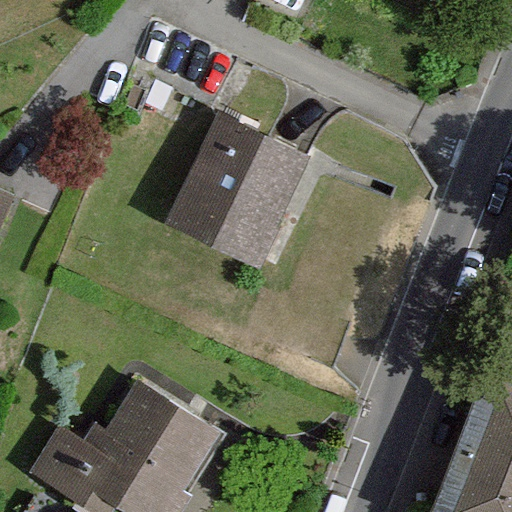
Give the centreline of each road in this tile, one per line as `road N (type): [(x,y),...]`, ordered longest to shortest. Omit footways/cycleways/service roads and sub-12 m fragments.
road 1 (residential): [(487,154),(351,511)]
road 2 (residential): [(487,154),(203,23),(187,0)]
